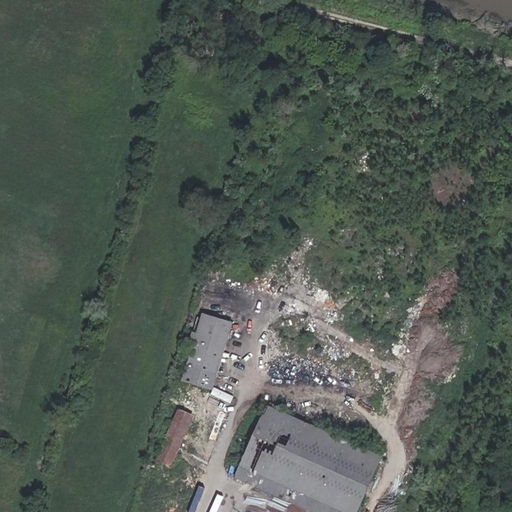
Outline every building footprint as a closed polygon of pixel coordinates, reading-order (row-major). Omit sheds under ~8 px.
[(224,372),(232,375),(250,322),(222,312),(218,322),(239,328),(224,372)] [(203,366),(224,372),(239,328),(218,322),(203,366)] [(346,511),(370,511),(397,464),(284,409),(253,466),(346,511)] [(170,459),(186,466),(210,418),(194,411),(170,459)] [(314,511),(346,511),(253,466),(247,478),(314,511)]
